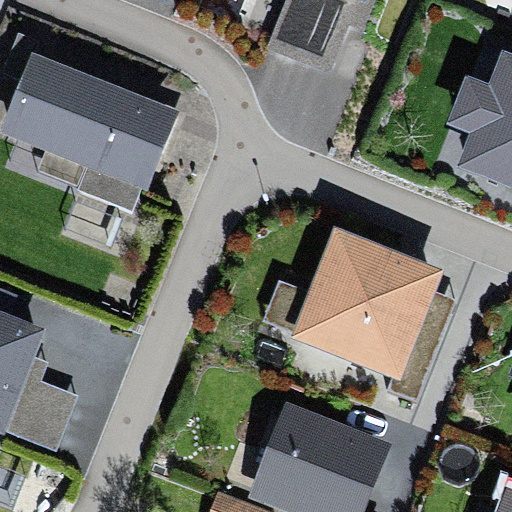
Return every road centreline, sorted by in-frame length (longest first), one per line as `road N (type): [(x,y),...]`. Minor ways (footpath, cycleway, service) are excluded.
road 1 (residential): [(97,504),(241,148)]
road 2 (residential): [(241,148),(511,254)]
road 3 (residential): [(241,148),(229,87),(194,51),(65,0)]
